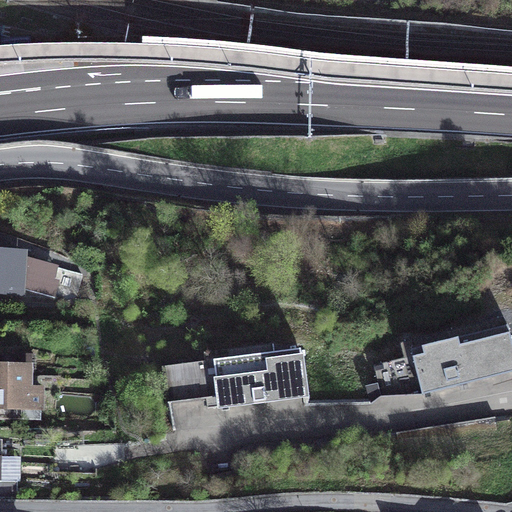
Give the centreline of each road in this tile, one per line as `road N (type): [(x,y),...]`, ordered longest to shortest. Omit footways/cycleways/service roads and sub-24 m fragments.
road 1 (tertiary): [(0,167),(76,165),(346,196),(511,194)]
road 2 (unclassified): [(0,511),(372,501),(473,511)]
road 3 (residential): [(125,453),(217,437),(400,424),(511,403)]
road 4 (motorway): [(511,117),(163,103)]
road 5 (motorway): [(163,103),(0,86)]
road 6 (motorway): [(163,103),(0,116)]
